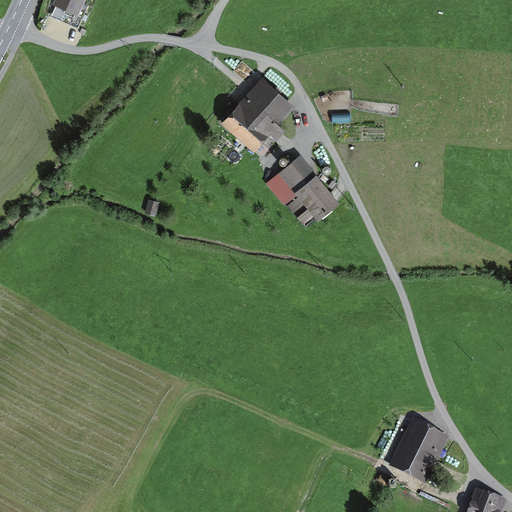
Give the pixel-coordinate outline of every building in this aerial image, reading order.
[(57,0),(55,5),(66,10),(61,20),(77,27),(87,7),(82,5),(84,0),(57,0)] [(290,104),(262,79),(226,119),(262,151),(282,128),(274,122),(290,104)] [(330,94),(331,123),(352,123),(351,94),(330,94)] [(277,155),(275,156),(273,158),(273,160),(274,162),(276,164),(279,163),(281,161),(281,158),(279,156),(277,155)] [(310,174),(295,156),(262,183),(279,203),(290,194),(311,219),(331,202),(309,175),(310,174)] [(320,166),(318,166),(317,168),(316,170),(318,173),(320,174),(323,174),(325,171),(324,168),(323,166),(320,166)] [(148,201),(144,200),(140,213),(145,214),(148,201)] [(445,437),(414,422),(394,463),(425,478),(445,437)] [(498,511),(503,501),(477,491),(469,511),(498,511)]
